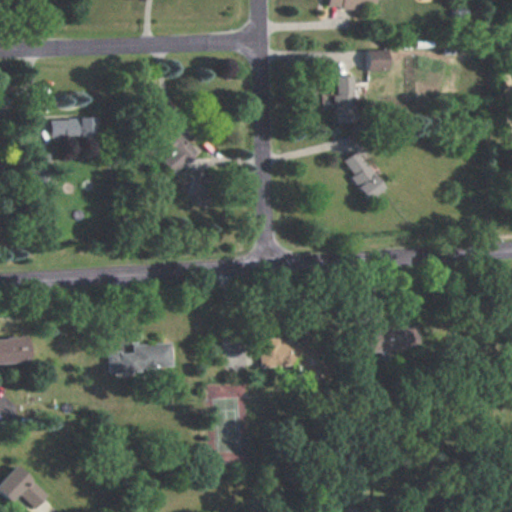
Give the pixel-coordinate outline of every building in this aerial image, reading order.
[(360,8),(360,2),(375,2),(375,0),(325,0),(325,8),(360,8)] [(365,46),(365,66),(385,66),(385,46),(365,46)] [(353,75),(332,75),(332,123),(353,123),(353,75)] [(162,114),(145,130),(161,146),(153,154),(170,173),(196,148),(162,114)] [(46,117),(47,139),(94,139),(94,117),(46,117)] [(355,145),(383,182),(365,196),(347,173),(351,170),(340,156),(355,145)] [(27,152),(27,180),(46,180),(46,152),(27,152)] [(3,331),(25,330),(25,356),(0,356),(0,334),(3,334),(3,331)] [(257,366),(291,365),(291,339),(256,340),(257,366)] [(104,351),(106,371),(169,368),(167,341),(129,343),(129,350),(104,351)] [(0,477),(0,496),(5,502),(28,481),(14,465),(0,477)]
